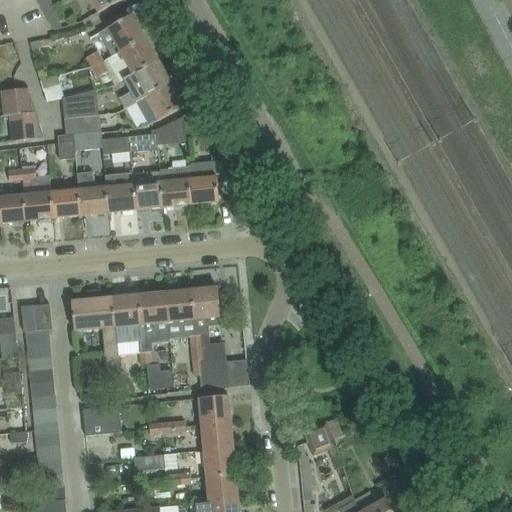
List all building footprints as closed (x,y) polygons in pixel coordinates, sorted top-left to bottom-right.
[(36,0),(44,13),(54,7),(49,0),(36,0)] [(90,0),(99,14),(123,0),(90,0)] [(54,7),(44,13),(52,27),(62,22),(54,7)] [(133,16),(99,35),(112,58),(146,39),(133,16)] [(159,61),(146,39),(112,58),(121,53),(133,76),(159,61)] [(87,59),(92,69),(104,63),(99,53),(87,59)] [(119,99),(125,110),(137,103),(137,104),(172,84),(159,61),(133,76),(124,81),(130,93),(119,99)] [(109,72),(104,63),(92,69),(97,79),(109,72)] [(44,84),(48,101),(63,98),(62,91),(51,93),(49,83),(44,84)] [(185,107),(172,84),(137,104),(148,123),(159,122),(185,107)] [(17,117),(37,115),(29,90),(4,92),(5,103),(16,102),(17,117)] [(91,93),(63,100),(65,121),(93,117),(91,93)] [(183,118),(184,132),(215,129),(202,107),(183,118)] [(24,141),(44,139),(37,115),(17,117),(11,118),(12,127),(23,126),(24,141)] [(102,133),(100,116),(93,117),(65,121),(66,137),(74,136),(95,134),(102,133)] [(183,118),(157,131),(157,136),(158,146),(185,143),(184,132),(183,118)] [(95,134),(74,136),(76,151),(96,149),(95,134)] [(76,151),(74,136),(66,137),(59,137),(61,161),(76,159),(75,151),(76,151)] [(130,138),(131,153),(158,150),(158,146),(157,136),(130,138)] [(131,153),(130,138),(103,141),(104,156),(131,153)] [(188,167),(191,206),(219,203),(217,178),(215,178),(214,169),(210,165),(188,167)] [(188,167),(161,170),(161,173),(164,209),(191,206),(188,167)] [(23,181),(36,180),(35,169),(22,170),(23,181)] [(10,183),(23,181),(22,170),(9,172),(10,183)] [(78,175),(80,191),(80,192),(82,217),(109,214),(107,189),(95,190),(94,173),(78,175)] [(161,173),(133,175),(134,186),(137,212),(164,209),(161,173)] [(137,212),(134,186),(107,189),(109,214),(137,212)] [(52,194),(55,220),(82,217),(80,192),(80,191),(52,194)] [(28,222),(55,220),(52,194),(25,196),(28,222)] [(0,198),(0,225),(28,222),(25,196),(0,198)] [(228,388),(226,364),(224,345),(209,346),(208,327),(222,326),(218,289),(192,292),(195,321),(196,336),(192,336),(192,339),(193,349),(202,349),(203,362),(200,362),(202,376),(203,390),(228,388)] [(169,323),(195,321),(192,292),(166,294),(169,323)] [(170,341),(169,323),(166,294),(140,297),(144,342),(139,342),(140,354),(151,353),(150,345),(170,343),(170,341)] [(140,297),(114,299),(118,345),(139,342),(144,342),(140,297)] [(119,357),(118,345),(114,299),(72,303),(75,332),(102,330),(107,375),(121,373),(119,357)] [(36,307),(39,332),(48,331),(52,331),(50,305),(36,307)] [(24,333),(29,333),(39,332),(36,307),(22,308),(24,333)] [(0,331),(0,336),(16,334),(15,319),(0,320),(0,331)] [(48,331),(39,332),(29,333),(30,347),(50,345),(48,331)] [(18,345),(16,334),(0,336),(1,346),(18,345)] [(30,347),(32,359),(51,358),(50,345),(30,347)] [(202,349),(193,349),(194,362),(196,377),(202,376),(200,362),(203,362),(202,349)] [(153,366),(152,362),(151,353),(140,354),(142,367),(153,366)] [(52,371),(51,358),(32,359),(33,372),(52,371)] [(161,366),(147,368),(150,392),(174,390),(172,372),(162,373),(161,366)] [(33,372),(34,386),(54,384),(52,371),(33,372)] [(5,386),(22,384),(21,373),(4,375),(5,386)] [(22,384),(5,386),(6,395),(23,394),(22,384)] [(55,397),(54,384),(34,386),(35,399),(55,397)] [(200,399),(203,429),(232,427),(229,396),(200,399)] [(56,411),(56,406),(55,397),(35,399),(36,413),(56,411)] [(109,424),(121,423),(119,408),(84,412),(86,438),(110,436),(109,424)] [(36,413),(37,426),(58,424),(56,411),(36,413)] [(339,419),(327,423),(333,440),(345,436),(339,419)] [(174,423),(175,433),(187,432),(186,422),(174,423)] [(175,433),(174,423),(150,426),(151,436),(175,433)] [(304,431),(304,432),(308,444),(313,457),(329,452),(332,459),(336,471),(344,469),(339,456),(333,440),(327,423),(304,431)] [(59,436),(58,424),(37,426),(39,438),(59,436)] [(234,451),(232,427),(203,429),(205,454),(234,451)] [(28,444),(27,434),(11,436),(12,446),(28,444)] [(60,449),(59,436),(39,438),(40,450),(60,449)] [(40,450),(41,464),(62,462),(60,449),(40,450)] [(135,449),(121,450),(122,461),(135,459),(136,459),(135,449)] [(234,451),(205,454),(207,478),(236,475),(234,451)] [(136,472),(165,469),(164,457),(136,459),(135,459),(136,472)] [(63,475),(62,462),(41,464),(42,477),(63,475)] [(179,476),(180,486),(192,484),(191,474),(179,476)] [(42,477),(44,491),(64,489),(63,475),(42,477)] [(239,502),(236,475),(207,478),(210,504),(239,502)] [(167,477),(167,483),(167,487),(180,486),(179,476),(167,477)] [(65,500),(64,489),(44,491),(45,503),(65,500)] [(304,501),(311,500),(314,500),(313,491),(312,491),(303,492),(304,501)] [(360,511),(353,497),(327,511),(326,511),(360,511)] [(66,511),(65,500),(45,503),(38,503),(39,511),(66,511)] [(366,511),(393,511),(387,501),(366,511)] [(239,511),(239,502),(210,504),(196,506),(196,511),(239,511)]
